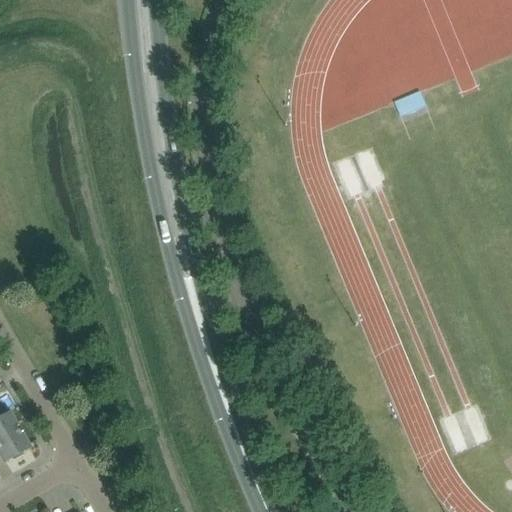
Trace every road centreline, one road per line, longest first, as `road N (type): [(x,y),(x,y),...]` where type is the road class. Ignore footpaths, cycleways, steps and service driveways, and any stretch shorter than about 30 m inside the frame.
road 1 (residential): [(362,511),(253,316),(213,223),(201,98),(221,0)]
road 2 (secondary): [(128,0),(145,136),(175,273),(202,334)]
road 3 (secondary): [(202,334),(156,0)]
road 4 (secondary): [(264,511),(202,334)]
road 5 (residential): [(0,330),(76,465)]
